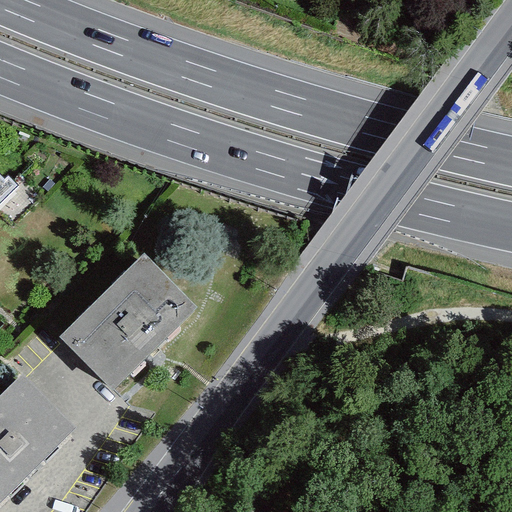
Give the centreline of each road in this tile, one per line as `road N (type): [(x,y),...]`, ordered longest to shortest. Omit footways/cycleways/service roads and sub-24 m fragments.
road 1 (residential): [(155,511),(511,25)]
road 2 (motorway): [(0,67),(186,138),(511,227)]
road 3 (motorway): [(511,161),(205,77),(3,0)]
road 4 (track): [(511,318),(437,317),(332,340),(276,339)]
